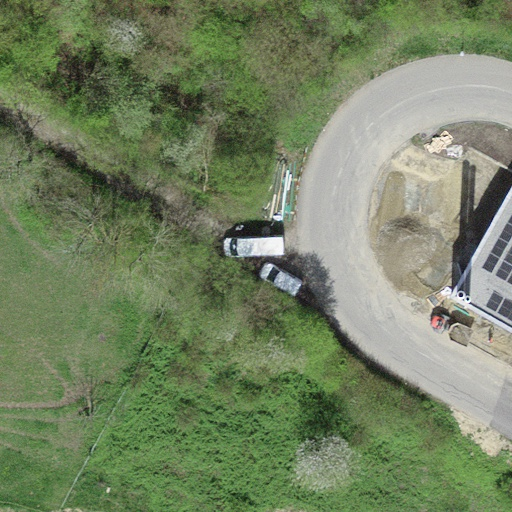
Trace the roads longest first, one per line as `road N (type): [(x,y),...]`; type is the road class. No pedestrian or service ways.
road 1 (residential): [(511,104),(461,97),(384,119),(338,171),(329,220),(335,275),(348,306),(406,357),(511,422)]
road 2 (track): [(0,96),(348,306)]
